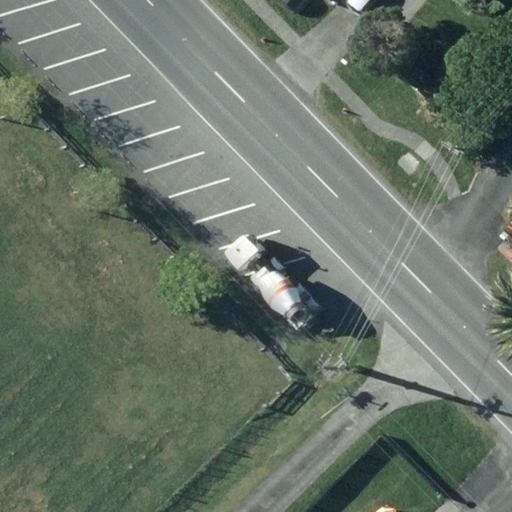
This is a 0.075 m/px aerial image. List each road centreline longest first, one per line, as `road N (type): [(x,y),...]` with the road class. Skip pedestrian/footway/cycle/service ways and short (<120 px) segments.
road 1 (tertiary): [(140,0),(410,276)]
road 2 (residential): [(511,153),(410,276)]
road 3 (tertiary): [(410,276),(511,380)]
